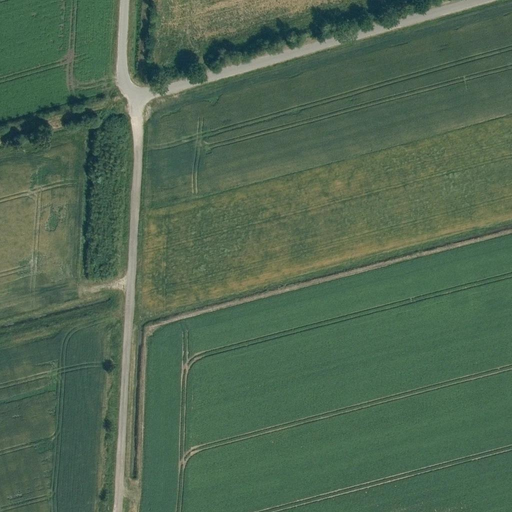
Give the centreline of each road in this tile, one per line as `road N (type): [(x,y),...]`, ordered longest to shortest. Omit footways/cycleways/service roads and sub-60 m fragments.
road 1 (track): [(140,97),(118,511)]
road 2 (track): [(140,97),(472,0)]
road 3 (track): [(0,137),(140,97)]
